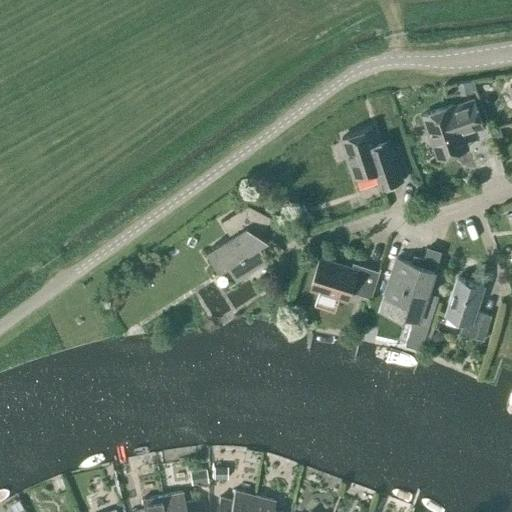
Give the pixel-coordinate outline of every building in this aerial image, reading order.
[(482,126),(473,99),(453,106),(452,104),(422,115),(437,160),(468,149),(462,133),(482,126)] [(375,144),(370,128),(341,137),(355,178),(375,171),(380,187),(403,180),(389,139),(375,144)] [(234,281),(266,260),(256,244),(270,217),(246,204),(245,205),(219,221),(229,237),(205,252),(215,268),(223,263),(234,281)] [(302,204),(294,209),(302,221),(309,216),(302,204)] [(378,276),(372,294),(407,305),(404,315),(419,319),(435,270),(396,258),(389,280),(378,276)] [(320,259),(310,287),(348,299),(350,292),(370,298),(369,302),(370,302),(372,294),(378,276),(381,268),(380,267),(378,271),(353,263),(351,269),(320,259)] [(483,340),(491,315),(475,310),(483,285),(457,277),(445,314),(464,320),(460,333),(483,340)] [(413,322),(405,344),(422,349),(429,327),(413,322)] [(249,511),(253,495),(233,489),(231,500),(219,497),(214,511),(249,511)] [(161,495),(164,511),(198,511),(196,500),(184,502),(182,491),(161,495)] [(164,511),(161,495),(141,499),(143,510),(131,511),(130,511),(164,511)] [(253,495),(249,511),(277,511),(271,510),(274,500),(253,495)]
